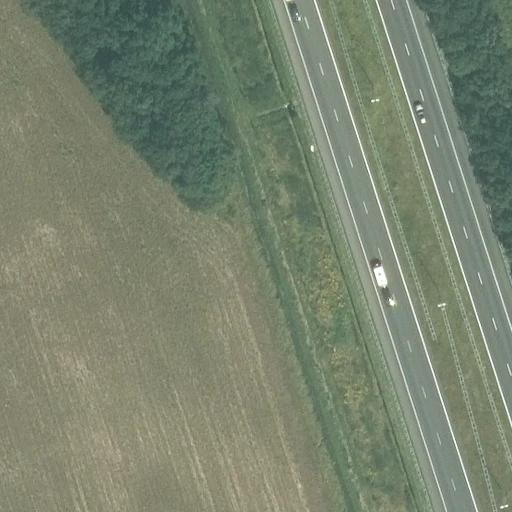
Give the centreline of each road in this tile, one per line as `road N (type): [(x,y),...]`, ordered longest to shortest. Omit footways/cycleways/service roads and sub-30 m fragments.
road 1 (motorway): [(298,0),(461,511)]
road 2 (motorway): [(511,378),(391,0)]
